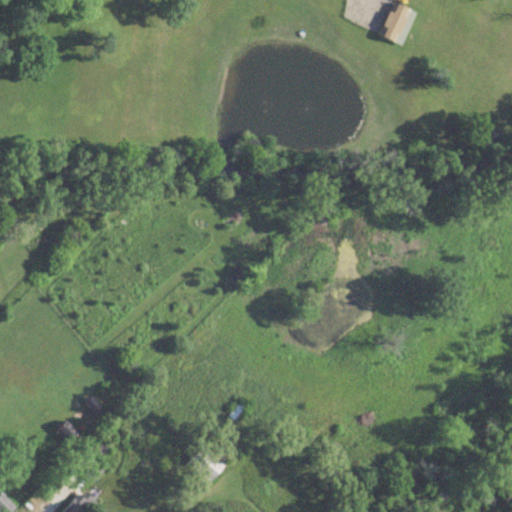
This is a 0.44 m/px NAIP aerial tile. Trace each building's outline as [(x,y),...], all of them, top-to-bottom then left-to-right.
[(400,47),(416,15),(394,4),(378,36),(400,47)] [(105,470),(98,465),(111,449),(96,437),(70,468),(92,486),(105,470)] [(208,485),(231,459),(220,449),(213,456),(203,447),(187,465),(208,485)] [(64,511),(89,511),(95,505),(80,493),(64,511)] [(0,511),(11,511),(14,509),(0,496),(0,511)]
